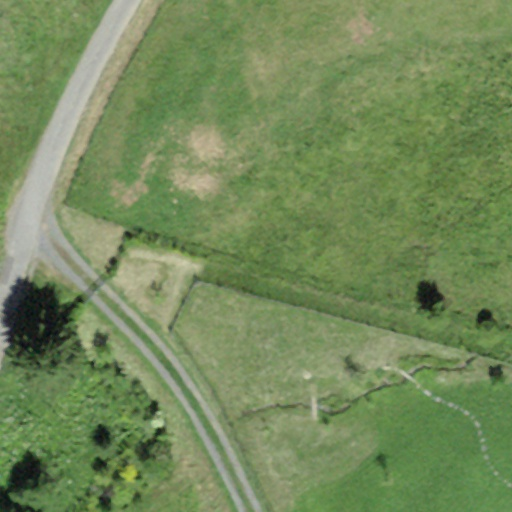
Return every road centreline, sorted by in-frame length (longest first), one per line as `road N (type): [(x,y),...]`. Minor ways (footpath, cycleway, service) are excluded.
road 1 (track): [(27,217),(178,381),(248,511)]
road 2 (track): [(126,0),(27,217),(0,328)]
